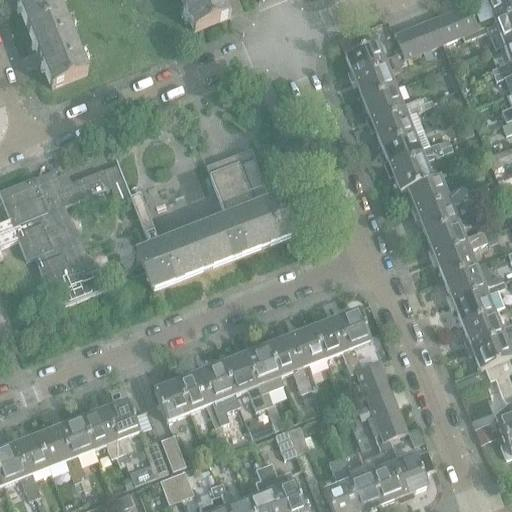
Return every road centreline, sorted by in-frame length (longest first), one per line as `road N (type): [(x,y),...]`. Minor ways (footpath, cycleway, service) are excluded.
road 1 (residential): [(0,403),(371,252)]
road 2 (residential): [(24,139),(285,35)]
road 3 (residential): [(476,511),(371,252)]
road 4 (residential): [(371,252),(285,35)]
